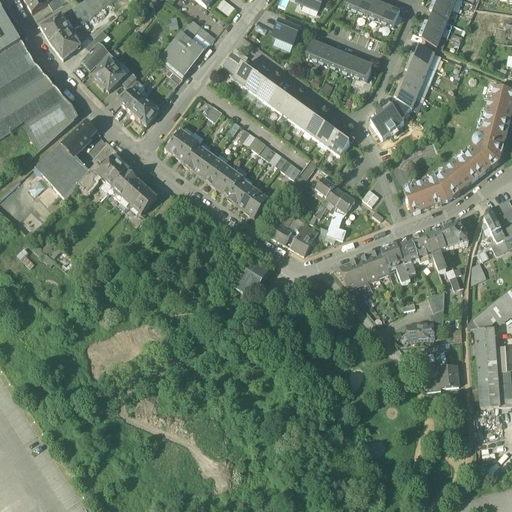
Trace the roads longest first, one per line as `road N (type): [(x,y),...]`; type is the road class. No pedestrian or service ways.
road 1 (residential): [(139,161),(294,270),(323,272),(407,236)]
road 2 (residential): [(7,0),(53,66),(139,161)]
road 3 (residential): [(233,40),(347,125)]
road 4 (residential): [(197,87),(301,165)]
road 5 (residential): [(347,125),(374,158),(407,236)]
road 6 (residential): [(407,236),(450,218),(511,175)]
